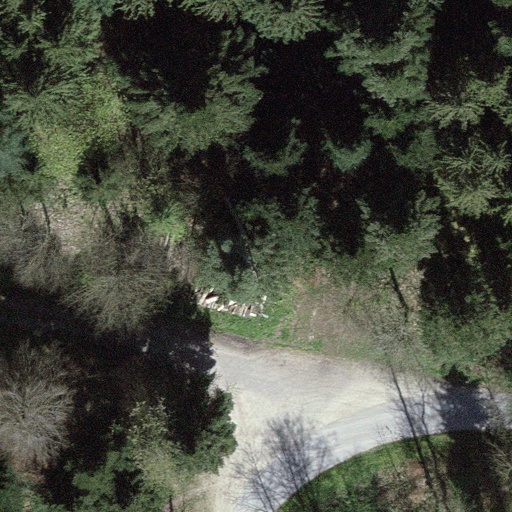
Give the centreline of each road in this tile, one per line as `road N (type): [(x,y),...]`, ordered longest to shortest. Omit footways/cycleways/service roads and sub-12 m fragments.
road 1 (track): [(348,435),(149,341),(0,317)]
road 2 (track): [(133,511),(204,476),(348,435)]
road 3 (unclassified): [(348,435),(438,410),(511,410)]
road 4 (track): [(243,511),(249,499),(348,435)]
